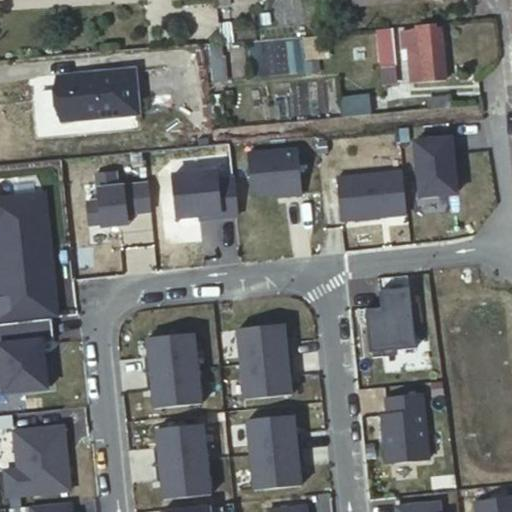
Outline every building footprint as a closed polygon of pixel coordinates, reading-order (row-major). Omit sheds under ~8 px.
[(408,48),(410,82),(444,79),(440,28),(400,31),(402,49),(408,48)] [(375,30),(379,66),(394,65),(391,29),(375,30)] [(55,76),(59,120),(135,114),(131,69),(55,76)] [(451,138),(414,142),(419,197),(457,193),(451,138)] [(298,150),(248,154),(251,192),(257,196),(283,194),(283,196),(302,194),(298,150)] [(400,169),(334,176),(339,218),(404,212),(400,169)] [(214,170),(195,173),(199,216),(216,215),(216,219),(235,217),(231,179),(215,180),(214,170)] [(113,172),(104,173),(106,200),(94,201),(97,225),(109,224),(109,227),(127,225),(126,215),(149,212),(146,184),(115,187),(113,172)] [(38,193),(0,197),(0,240),(9,321),(48,317),(45,292),(54,291),(49,245),(43,246),(38,193)] [(0,322),(9,321),(0,240),(0,322)] [(381,308),(365,310),(369,353),(415,348),(409,288),(379,291),(381,308)] [(54,291),(45,292),(48,317),(52,317),(57,316),(54,291)] [(0,322),(0,357),(3,390),(50,385),(47,359),(43,360),(42,352),(41,340),(54,339),(52,317),(48,317),(9,321),(0,322)] [(236,329),(245,399),(292,393),(290,374),(294,374),(290,341),(286,342),(284,323),(236,329)] [(201,403),(194,333),(147,337),(149,356),(144,356),(147,389),(152,389),(154,407),(201,403)] [(429,459),(422,395),(386,399),(387,414),(381,415),(386,464),(429,459)] [(247,420),(254,490),(301,485),(299,467),(304,466),(300,433),(296,434),(294,415),(247,420)] [(55,422),(8,431),(15,468),(2,470),(7,496),(66,485),(60,450),(57,450),(54,437),(57,436),(55,422)] [(210,495),(203,425),(156,430),(158,448),(153,449),(156,482),(161,481),(163,500),(210,495)] [(477,511),(511,511),(511,495),(476,502),(477,511)] [(70,511),(69,501),(28,505),(29,511),(70,511)] [(396,511),(440,511),(439,502),(395,507),(396,511)]
